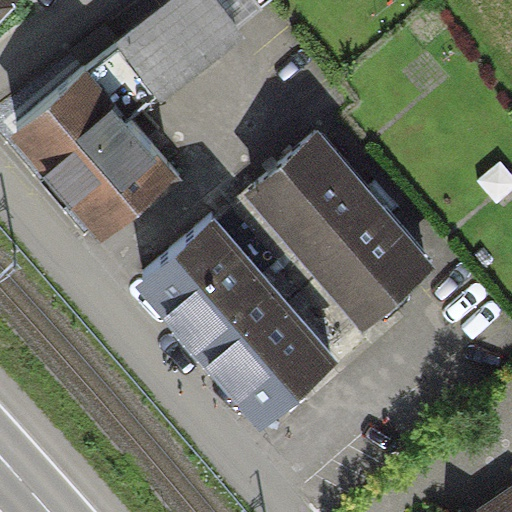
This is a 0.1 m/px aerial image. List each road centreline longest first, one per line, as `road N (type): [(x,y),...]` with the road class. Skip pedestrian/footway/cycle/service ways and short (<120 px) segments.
road 1 (residential): [(0,179),(124,317),(279,511)]
road 2 (residential): [(106,0),(0,79)]
